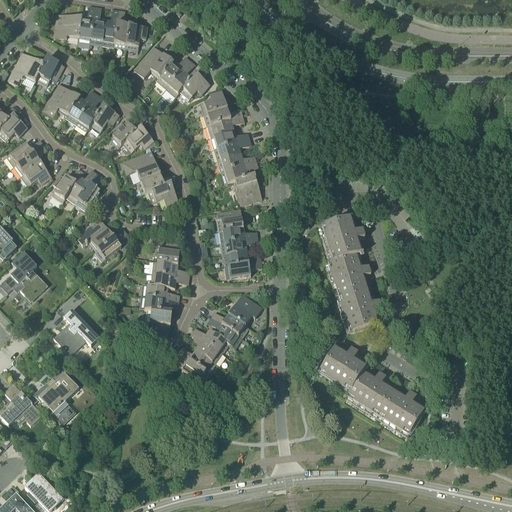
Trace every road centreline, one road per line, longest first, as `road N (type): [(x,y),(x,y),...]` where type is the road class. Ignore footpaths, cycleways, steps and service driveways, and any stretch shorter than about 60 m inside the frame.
road 1 (residential): [(456,384),(420,379),(379,348),(399,304),(370,198),(279,198)]
road 2 (secondary): [(511,82),(413,80),(365,69),(321,50),(250,0)]
road 3 (residential): [(189,232),(178,179),(151,122),(19,35)]
road 4 (residential): [(154,12),(273,124),(279,198)]
road 5 (secondary): [(288,482),(378,480),(511,509)]
road 6 (residential): [(278,289),(288,482)]
road 7 (residential): [(189,232),(115,223),(103,172),(65,157)]
road 8 (secondary): [(152,511),(288,482)]
